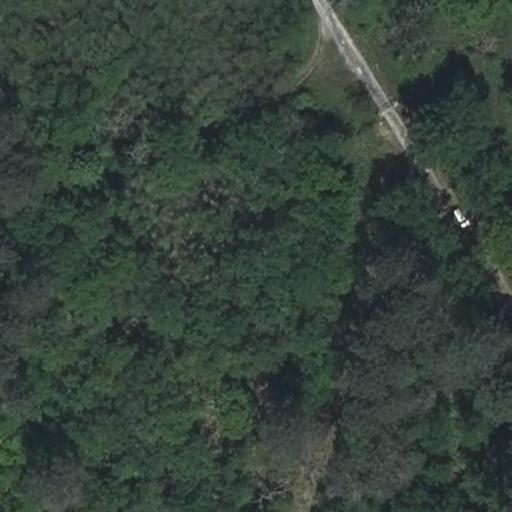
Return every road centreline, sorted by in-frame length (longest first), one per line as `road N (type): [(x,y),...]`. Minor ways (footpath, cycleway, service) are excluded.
road 1 (unknown): [(0,102),(203,144),(118,228),(66,260),(0,348)]
road 2 (track): [(333,0),(511,306)]
